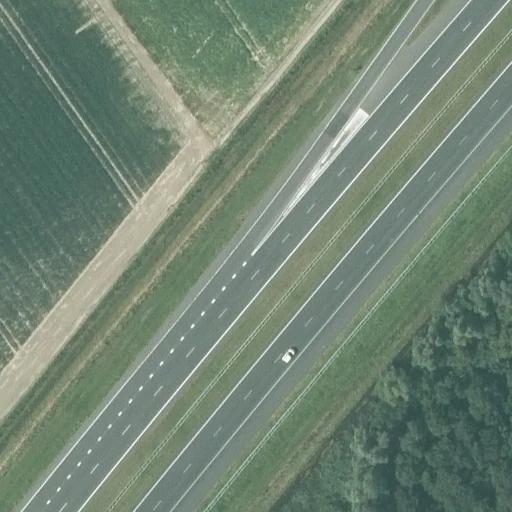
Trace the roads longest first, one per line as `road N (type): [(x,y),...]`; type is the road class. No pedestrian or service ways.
road 1 (motorway): [(153,511),(511,83)]
road 2 (motorway): [(491,0),(248,282)]
road 3 (motorway): [(426,0),(245,248),(248,282)]
road 4 (motorway): [(248,282),(62,511)]
